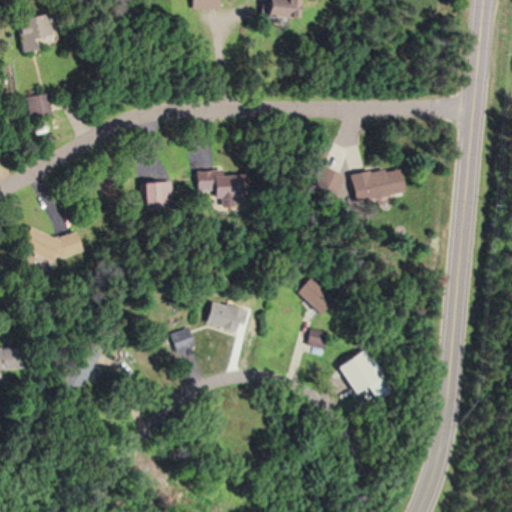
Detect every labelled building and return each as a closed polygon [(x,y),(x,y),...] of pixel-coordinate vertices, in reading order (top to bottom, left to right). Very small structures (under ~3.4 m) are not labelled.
[(294,0),(259,0),(259,20),(294,20),(294,0)] [(16,41),(47,36),(44,14),(12,20),(16,41)] [(24,96),(29,119),(49,115),(45,93),(24,96)] [(327,198),(338,175),(319,166),(308,189),(327,198)] [(391,195),(387,168),(347,174),(351,200),(391,195)] [(195,174),(196,197),(244,196),(243,173),(195,174)] [(139,181),(139,210),(168,210),(168,181),(139,181)] [(17,245),(47,260),(57,240),(27,225),(17,245)] [(320,315),(334,299),(310,277),(296,292),(320,315)] [(205,324),(236,332),(241,310),(211,303),(205,324)] [(195,346),(184,325),(168,333),(178,354),(195,346)] [(325,348),(329,333),(311,329),(308,344),(325,348)] [(16,345),(0,346),(0,369),(17,368),(16,345)] [(381,401),(398,391),(371,347),(339,366),(357,395),(371,386),(381,401)]
